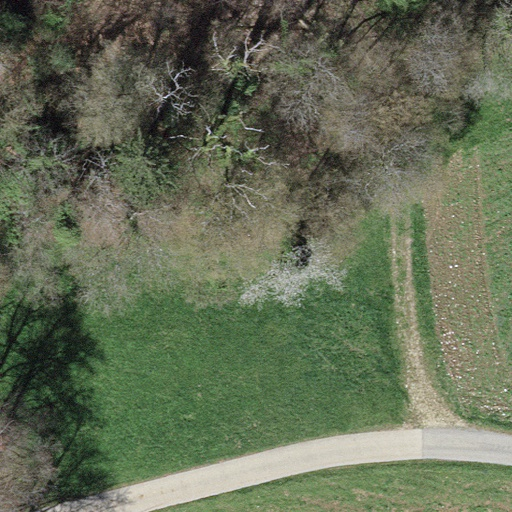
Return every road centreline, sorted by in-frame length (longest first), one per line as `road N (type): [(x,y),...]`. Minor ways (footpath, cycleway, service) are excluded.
road 1 (track): [(71,511),(329,452),(434,445)]
road 2 (track): [(402,182),(434,445)]
